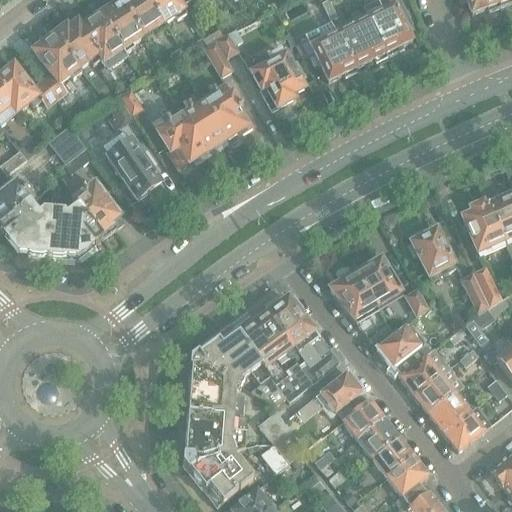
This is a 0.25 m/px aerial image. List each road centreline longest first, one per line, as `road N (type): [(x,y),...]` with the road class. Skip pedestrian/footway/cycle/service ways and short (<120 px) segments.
road 1 (tertiary): [(468,95),(353,150),(230,223),(79,339)]
road 2 (residential): [(266,241),(453,482)]
road 3 (tertiary): [(266,241),(379,175),(511,114)]
road 4 (tertiary): [(100,361),(266,241)]
